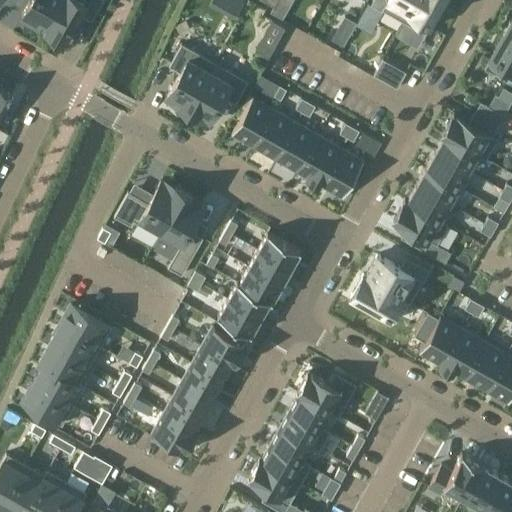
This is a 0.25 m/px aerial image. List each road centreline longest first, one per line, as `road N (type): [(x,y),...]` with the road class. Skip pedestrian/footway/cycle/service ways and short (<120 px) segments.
road 1 (residential): [(56,84),(337,238)]
road 2 (residential): [(476,0),(337,238)]
road 3 (residential): [(297,320),(511,437)]
road 4 (residential): [(297,320),(190,511)]
road 5 (residential): [(0,205),(56,84)]
